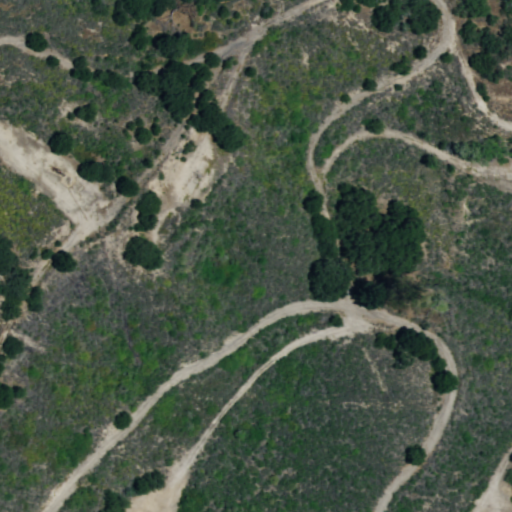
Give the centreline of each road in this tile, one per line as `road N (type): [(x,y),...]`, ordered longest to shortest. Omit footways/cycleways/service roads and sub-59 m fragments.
road 1 (residential): [(0,38),(119,73),(190,60),(310,0),(439,6),(431,49),(354,96),(314,141),(321,191),(360,306),(424,329),(450,370),(439,421),(378,511)]
road 2 (residential): [(0,333),(15,297),(92,223),(260,26)]
road 3 (residential): [(360,306),(319,305),(272,317),(170,382),(49,511)]
road 4 (residential): [(511,164),(476,162),(380,129),(317,167)]
road 5 (residential): [(0,142),(92,223)]
